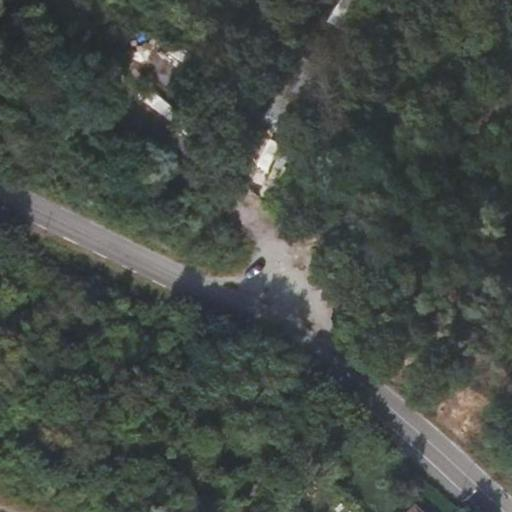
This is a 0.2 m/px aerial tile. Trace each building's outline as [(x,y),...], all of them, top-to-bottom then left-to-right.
[(221,16),(214,12),(194,0),(186,0),(175,20),(198,32),(207,38),(221,16)] [(358,39),(382,0),(344,0),(331,22),(332,23),(334,24),(358,39)] [(338,79),(358,39),(334,24),(311,62),(316,65),(338,79)] [(315,116),(338,79),(316,65),(311,62),(308,61),(304,59),(282,94),(281,95),(282,95),(315,116)] [(181,112),(127,81),(121,91),(174,123),(181,112)] [(275,100),(264,125),(287,136),(299,110),(275,100)] [(270,171),(282,144),(271,140),(259,166),(270,171)] [(270,202),(304,147),(297,143),(294,142),(290,140),(260,196),(268,201),(270,202)]
